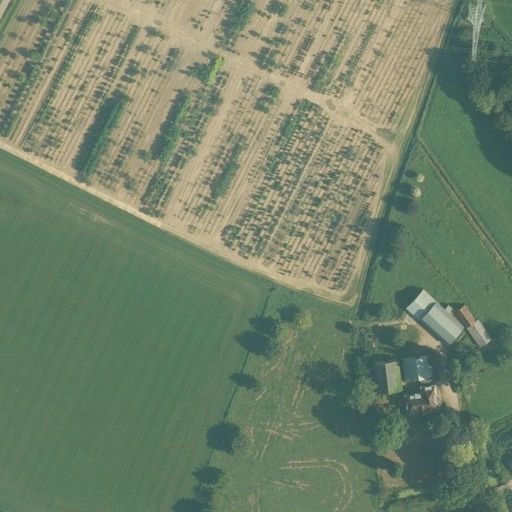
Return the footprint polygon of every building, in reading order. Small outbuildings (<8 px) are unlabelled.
[(445,308),(436,300),(423,288),(406,307),(418,319),(447,345),(464,325),(449,312),(452,307),(448,304),(445,308)] [(454,311),(466,327),(479,347),(491,338),(478,318),(475,320),(464,304),(454,311)] [(402,358),(404,379),(434,376),(431,355),(402,358)] [(375,392),(402,389),(398,358),(371,361),(375,392)] [(408,411),(437,408),(434,385),(430,385),(429,378),(421,379),(422,392),(406,394),(407,401),(399,402),(400,411),(408,410),(408,411)]
